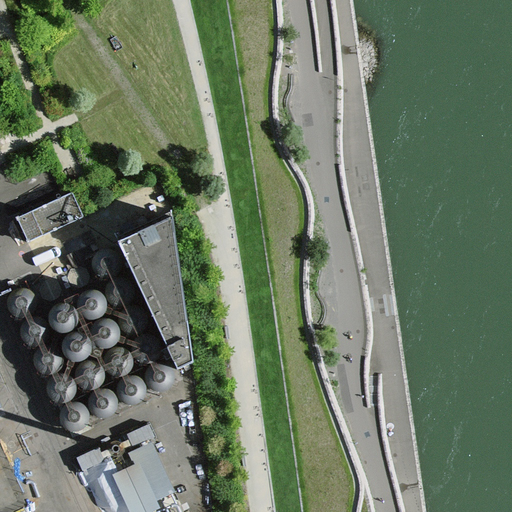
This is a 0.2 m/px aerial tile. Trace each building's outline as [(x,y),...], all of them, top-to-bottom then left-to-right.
[(19,218),(30,244),(91,218),(80,191),(19,218)] [(126,236),(187,372),(213,363),(190,207),(126,236)] [(106,278),(113,277),(119,272),(122,264),(120,256),(115,251),(108,248),(100,250),(94,255),(92,263),(93,269),(98,276),(106,278)] [(119,307),(127,305),(133,300),(135,292),(133,284),(128,278),(120,276),(113,278),(107,284),(105,292),(107,299),(112,304),(119,307)] [(24,317),(32,313),(36,307),(37,299),(33,293),(28,289),(20,287),(13,290),(8,295),(7,302),(9,311),(16,316),(24,317)] [(91,320),(98,318),(104,313),(107,305),(105,298),(100,292),(92,290),(84,292),(78,297),(77,305),(78,312),(84,318),(91,320)] [(62,333),(70,332),(76,326),(79,319),(77,311),(72,305),(64,303),(56,304),(50,310),(48,318),(50,325),(55,331),(62,333)] [(133,305),(126,307),(120,312),(118,320),(120,328),(126,333),(133,335),(141,333),(147,327),(148,320),(147,313),(141,307),(133,305)] [(36,346),(44,343),(49,337),(50,329),(47,322),(41,317),(34,316),(27,318),(22,324),(20,331),(22,339),(28,344),(36,346)] [(104,348),(111,347),(117,342),(120,334),(118,326),(113,320),(105,318),(97,320),(92,326),(90,334),(91,341),(97,346),(104,348)] [(76,362),(84,360),(90,354),(92,347),(90,339),(84,333),(76,331),(69,333),(63,339),(61,347),(63,354),(68,359),(76,362)] [(146,363),(153,362),(159,357),(162,349),(160,341),(155,336),(147,333),(139,335),(133,341),(131,348),(133,356),(139,361),(146,363)] [(49,374),(56,372),(61,367),(63,359),(61,352),(56,346),(48,344),(40,346),(35,352),(33,359),(35,367),(41,373),(49,374)] [(118,377),(125,375),(131,370),(133,362),(132,355),(126,349),(118,346),(111,348),(105,354),(103,361),(105,369),(110,374),(118,377)] [(89,390),(96,388),(102,383),(105,375),(103,367),(97,362),(89,360),(82,362),(76,367),(75,374),(76,381),(81,387),(89,390)] [(160,392),(168,389),(174,383),(175,376),(172,368),(167,363),(160,361),(152,364),(147,369),(145,376),(147,384),(152,390),(160,392)] [(60,403),(69,401),(74,396),(77,389),(75,381),(70,375),(62,372),(54,374),(49,380),(46,387),(48,395),(53,400),(60,403)] [(131,405),(139,403),(144,398),(147,390),(145,382),(140,377),(132,375),(124,376),(118,382),(116,390),(118,398),(124,403),(131,405)] [(103,418),(111,416),(116,411),(118,403),(116,395),(110,390),(103,388),(95,390),(89,396),(88,403),(90,411),(95,416),(103,418)] [(76,431),(84,428),(88,423),(90,415),(87,408),(81,403),(74,401),(66,403),(61,409),(59,416),(62,424),(68,430),(76,431)] [(134,458),(134,465),(137,468),(142,469),(147,466),(148,461),(145,455),(139,454),(134,458)] [(104,472),(104,478),(108,482),(113,483),(117,480),(118,475),(115,469),(109,468),(104,472)] [(142,477),(142,483),(146,487),(151,487),(155,485),(157,480),(154,474),(147,473),(142,477)] [(113,491),(113,497),(116,501),(121,501),(125,498),(127,494),(124,488),(118,487),(113,491)] [(151,495),(151,502),(155,505),(160,506),(164,503),(165,498),(162,493),(156,491),(151,495)]
